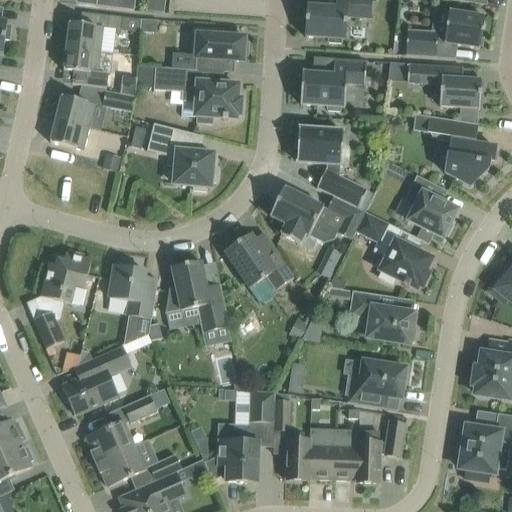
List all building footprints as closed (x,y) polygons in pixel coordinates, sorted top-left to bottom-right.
[(96,0),(96,8),(134,13),(135,0),(96,0)] [(147,0),(147,11),(165,13),(166,0),(147,0)] [(372,0),(335,0),(335,10),(307,8),(305,39),(329,41),(328,44),(341,45),(341,41),(345,42),(347,19),(371,21),(372,0)] [(449,14),(444,45),(480,51),(485,19),(449,14)] [(109,18),(107,30),(121,32),(123,19),(109,18)] [(0,23),(0,54),(3,55),(5,42),(9,42),(11,28),(6,27),(7,24),(0,23)] [(66,49),(101,53),(104,29),(69,25),(66,49)] [(235,63),(243,63),(243,58),(247,58),(248,45),(244,45),(245,39),(223,38),(223,32),(193,30),(191,56),(195,57),(194,73),(199,73),(234,75),(235,63)] [(437,45),(438,36),(438,34),(408,32),(406,58),(436,60),(437,45)] [(101,53),(66,49),(63,73),(62,86),(106,91),(108,75),(98,74),(101,53)] [(346,86),(364,87),(366,63),(334,61),(333,77),(302,75),(300,107),(326,109),(327,113),(339,114),(341,110),(344,110),(346,86)] [(409,67),(407,85),(441,87),(440,109),(461,110),(478,111),(480,111),(482,83),(462,82),(463,71),(462,70),(410,66),(410,67),(409,67)] [(194,73),(155,70),(145,69),(144,89),(153,89),(153,92),(183,94),(183,102),(197,103),(196,118),(198,118),(197,125),(211,126),(212,119),(222,120),(222,122),(228,122),(228,120),(235,120),(236,116),(239,117),(240,103),(237,102),(238,88),(198,85),(199,73),(194,73)] [(132,113),(134,98),(105,93),(103,108),(132,113)] [(56,122),(89,130),(95,107),(61,98),(56,122)] [(461,110),(459,124),(477,127),(478,111),(461,110)] [(415,117),(412,132),(428,135),(431,119),(415,117)] [(431,119),(428,135),(431,134),(433,141),(452,144),(449,158),(448,158),(445,176),(470,188),(488,171),(490,165),(493,165),(496,149),(470,145),(470,141),(475,142),(477,127),(459,124),(431,119)] [(84,153),(89,130),(56,122),(50,145),(84,153)] [(181,148),(184,134),(153,126),(146,153),(167,158),(166,168),(175,169),(174,186),(194,188),(193,193),(206,194),(206,189),(210,189),(211,184),(215,184),(217,172),(212,171),(213,156),(180,153),(181,148)] [(147,149),(150,132),(136,129),(132,147),(147,149)] [(296,135),(295,149),(298,149),(297,164),(326,166),(326,171),(316,190),(333,199),(357,211),(365,214),(375,195),(340,178),(343,134),(299,131),(299,136),(296,135)] [(103,170),(116,174),(119,163),(105,159),(103,170)] [(416,178),(404,203),(415,209),(408,223),(421,229),(416,240),(429,246),(434,236),(443,240),(444,237),(446,239),(452,227),(450,226),(457,212),(442,205),(447,193),(416,178)] [(284,190),(270,219),(285,226),(280,237),(299,246),(304,236),(309,238),(317,223),(327,228),(333,216),(344,222),(337,235),(351,242),(355,235),(366,215),(365,214),(357,211),(333,199),(327,211),(284,190)] [(366,215),(355,235),(378,246),(375,253),(387,259),(381,273),(382,274),(380,280),(392,286),(395,280),(404,284),(403,287),(409,289),(410,287),(416,290),(418,287),(422,288),(428,276),(424,274),(431,261),(396,244),(401,232),(366,215)] [(274,293),(295,279),(274,249),(264,256),(251,237),(244,241),(241,239),(231,246),(231,250),(225,255),(249,291),(265,280),(274,293)] [(49,266),(41,299),(70,306),(71,304),(79,306),(83,291),(84,291),(91,262),(84,260),(85,257),(74,254),(73,257),(66,256),(65,260),(55,258),(53,267),(49,266)] [(181,313),(197,310),(202,336),(227,330),(229,330),(220,286),(206,289),(201,264),(171,270),(176,291),(170,292),(170,291),(169,290),(165,316),(166,316),(166,315),(181,312),(181,313)] [(114,268),(109,300),(129,304),(127,318),(151,322),(158,282),(144,280),(145,273),(132,271),(133,267),(118,265),(117,268),(114,268)] [(505,274),(490,293),(506,306),(509,302),(511,304),(511,271),(508,277),(505,274)] [(334,279),(328,289),(342,292),(346,285),(334,279)] [(380,297),(352,293),(342,292),(328,289),(327,298),(351,302),(349,318),(370,322),(369,327),(377,328),(375,341),(410,346),(410,345),(414,346),(417,330),(412,329),(414,316),(378,310),(380,297)] [(51,314),(34,322),(49,358),(56,355),(53,348),(64,343),(51,314)] [(309,326),(298,320),(289,337),(300,343),(309,326)] [(227,330),(202,336),(206,351),(230,346),(227,330)] [(128,346),(123,348),(126,357),(152,345),(148,337),(143,339),(128,346)] [(511,343),(507,343),(505,358),(481,355),(479,370),(475,369),(472,387),(476,388),(475,396),(509,402),(511,385),(511,343)] [(69,404),(74,417),(118,398),(109,376),(131,367),(123,348),(73,370),(78,382),(62,389),(64,393),(61,396),(65,404),(69,404)] [(348,406),(386,412),(388,399),(401,401),(406,370),(362,363),(360,378),(353,377),(348,406)] [(275,403),(275,394),(250,394),(249,419),(274,419),(275,403)] [(150,398),(123,409),(130,426),(157,415),(150,398)] [(311,401),(311,412),(319,412),(320,401),(311,401)] [(290,404),(275,403),(274,419),(273,428),(289,428),(290,404)] [(348,412),(348,421),(358,422),(359,412),(348,412)] [(511,418),(498,416),(495,433),(466,428),(459,471),(465,472),(464,480),(488,484),(489,475),(495,476),(500,444),(511,446),(511,418)] [(0,454),(21,445),(19,440),(22,438),(17,426),(13,427),(11,422),(0,426),(0,454)] [(95,465),(134,448),(123,423),(86,439),(92,453),(90,454),(95,465)] [(356,485),(379,486),(380,473),(380,458),(380,456),(384,457),(400,460),(405,427),(389,424),(386,445),(358,444),(356,483),(356,485)] [(219,459),(219,467),(227,467),(227,478),(226,483),(247,484),(254,484),(257,484),(257,482),(257,479),(259,430),(246,429),(220,429),(220,443),(219,459)] [(332,482),(334,432),(310,431),(309,442),(310,442),(308,481),(309,481),(332,482)] [(359,433),(358,433),(334,432),(332,482),(356,483),(358,444),(359,433)] [(308,481),(310,442),(309,442),(287,442),(287,455),(286,455),(286,470),(286,483),(309,483),(309,481),(308,481)] [(0,483),(31,469),(29,464),(33,462),(27,449),(23,451),(21,445),(0,454),(0,483)] [(134,448),(95,465),(100,476),(102,476),(108,489),(144,473),(134,448)] [(175,457),(149,469),(155,483),(176,474),(181,471),(175,457)] [(219,459),(203,466),(207,476),(211,484),(227,478),(227,467),(219,467),(219,459)] [(181,471),(176,474),(181,485),(190,481),(191,483),(207,476),(203,466),(201,462),(181,471)] [(121,498),(118,500),(118,501),(123,511),(121,511),(170,511),(167,505),(186,497),(181,485),(176,474),(155,483),(137,491),(121,498)]
